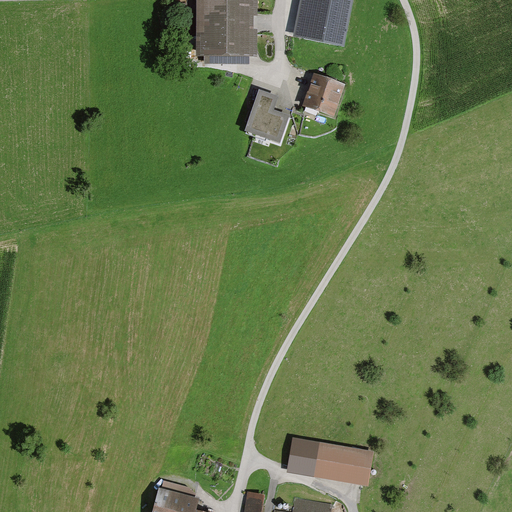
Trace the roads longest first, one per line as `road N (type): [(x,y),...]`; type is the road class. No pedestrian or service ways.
road 1 (track): [(233,511),(271,375),(384,185),(407,126),(417,45),(403,0)]
road 2 (track): [(352,511),(339,497),(245,457)]
